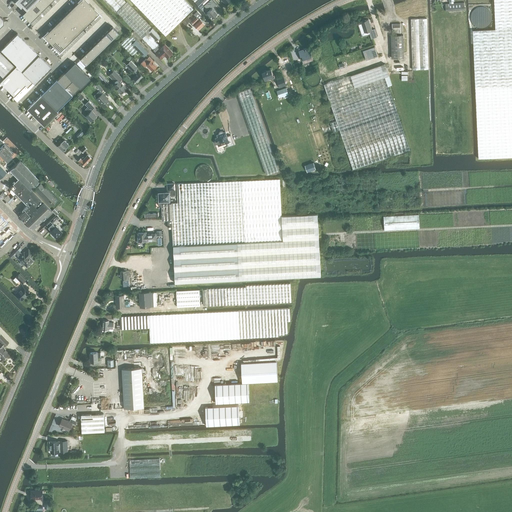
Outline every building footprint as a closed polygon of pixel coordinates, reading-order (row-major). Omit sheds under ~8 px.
[(15,0),(15,1),(21,7),(22,6),(26,10),(35,0),(15,0)] [(39,0),(36,0),(34,2),(42,10),(46,6),(39,0)] [(86,0),(79,0),(78,1),(86,9),(91,5),(86,0)] [(153,49),(156,52),(155,52),(161,58),(164,55),(166,57),(172,52),(165,44),(161,47),(158,45),(158,44),(156,41),(160,36),(152,28),(127,1),(126,2),(124,0),(103,0),(116,12),(117,11),(141,38),(142,38),(153,49)] [(130,0),(165,36),(179,22),(157,0),(130,0)] [(157,0),(179,22),(193,9),(184,0),(157,0)] [(200,8),(204,5),(208,10),(206,12),(212,18),(217,13),(214,10),(214,9),(213,7),(216,4),(217,3),(213,0),(197,0),(195,2),(200,8)] [(495,29),(473,30),(475,88),(478,158),(511,156),(511,0),(494,0),(495,22),(495,29)] [(78,1),(73,6),(81,14),(86,9),(78,1)] [(34,2),(30,6),(38,14),(42,10),(34,2)] [(464,2),(445,3),(446,10),(464,9),(464,2)] [(91,5),(86,9),(94,17),(99,13),(91,5)] [(492,17),(492,15),(492,12),(491,11),(489,9),(487,7),(485,6),(483,6),(481,5),(479,6),(476,6),(474,8),(473,9),(472,11),(471,13),(470,15),(470,17),(470,19),(471,21),(472,23),(473,25),(475,26),(477,27),(479,28),(481,28),(483,28),(485,27),(487,26),(489,25),(490,24),(491,21),(492,19),(492,17)] [(30,6),(26,10),(34,18),(38,14),(30,6)] [(73,6),(68,11),(76,19),(81,14),(73,6)] [(86,9),(81,14),(89,22),(94,17),(86,9)] [(26,10),(22,14),(30,22),(34,18),(26,10)] [(68,11),(63,16),(71,24),(76,19),(68,11)] [(204,24),(200,18),(201,16),(198,12),(195,15),(196,16),(190,21),(198,29),(204,24)] [(81,14),(76,19),(84,27),(89,22),(81,14)] [(63,16),(58,21),(66,29),(71,24),(63,16)] [(412,69),(428,68),(427,18),(411,19),(412,69)] [(76,19),(71,24),(79,32),(84,27),(76,19)] [(364,32),(372,30),(369,19),(361,21),(364,32)] [(58,21),(53,26),(61,34),(66,29),(58,21)] [(401,35),(400,23),(392,24),(392,35),(391,35),(392,58),(404,58),(403,35),(401,35)] [(71,24),(66,29),(74,37),(79,32),(71,24)] [(53,26),(48,31),(56,39),(61,34),(53,26)] [(112,26),(108,30),(114,36),(118,32),(112,26)] [(66,29),(61,34),(69,42),(74,37),(66,29)] [(108,30),(104,34),(110,40),(114,36),(108,30)] [(48,31),(43,35),(51,43),(56,39),(48,31)] [(17,33),(1,50),(22,71),(35,83),(50,68),(51,66),(39,54),(17,33)] [(61,34),(56,39),(64,47),(69,42),(61,34)] [(104,34),(100,38),(106,44),(110,40),(104,34)] [(148,52),(135,40),(130,34),(120,43),(132,56),(138,50),(144,57),(148,52)] [(100,38),(96,42),(102,48),(106,44),(100,38)] [(56,39),(51,43),(59,51),(64,47),(56,39)] [(96,42),(92,46),(98,52),(102,48),(96,42)] [(92,46),(88,50),(94,56),(98,52),(92,46)] [(301,56),(302,55),(304,62),(313,59),(309,47),(299,51),(301,56)] [(0,73),(3,76),(14,65),(0,50),(0,73)] [(88,50),(84,54),(90,60),(94,56),(88,50)] [(84,54),(80,58),(86,64),(90,60),(84,54)] [(152,59),(149,56),(146,59),(145,58),(141,63),(145,67),(146,65),(152,70),(156,65),(151,60),(152,59)] [(126,64),(133,72),(135,74),(132,77),(136,82),(143,76),(138,71),(138,72),(136,69),(137,67),(130,60),(126,64)] [(74,62),(64,72),(80,87),(90,78),(74,62)] [(381,65),(324,84),(352,166),(353,169),(410,150),(410,149),(388,86),(392,85),(389,75),(389,74),(385,64),(381,65)] [(16,65),(0,80),(0,81),(14,95),(13,96),(17,101),(31,86),(34,83),(32,81),(16,65)] [(273,75),(271,69),(266,71),(266,70),(263,71),(263,72),(266,81),(269,80),(269,79),(274,77),(275,77),(274,75),(273,75)] [(121,83),(119,80),(122,78),(114,70),(109,75),(116,83),(114,86),(120,93),(126,87),(121,83)] [(64,72),(57,79),(72,94),(80,87),(64,72)] [(321,79),(321,78),(320,77),(320,75),(319,74),(318,73),(317,73),(316,72),(314,72),(312,72),(311,72),(309,73),(308,74),(308,75),(307,76),(306,78),(306,79),(306,81),(307,82),(307,83),(308,84),(309,85),(310,86),(311,86),(313,87),(315,87),(316,86),(317,86),(318,85),(320,84),(320,83),(321,81),(321,79)] [(280,87),(286,85),(284,77),(277,79),(280,87)] [(44,125),(58,111),(57,110),(72,94),(57,79),(56,78),(27,108),(44,125)] [(279,97),(289,94),(286,87),(277,90),(279,97)] [(267,174),(279,170),(250,88),(238,92),(267,174)] [(104,108),(110,102),(102,93),(96,99),(104,108)] [(91,121),(96,115),(91,110),(94,107),(88,101),(85,104),(87,107),(85,108),(85,109),(84,110),(85,112),(85,113),(86,114),(85,115),(91,121)] [(217,144),(218,144),(218,146),(222,144),(227,143),(228,146),(234,144),(231,135),(227,136),(226,132),(224,132),(223,131),(222,131),(221,131),(219,131),(219,133),(219,134),(217,134),(218,137),(216,138),(216,139),(215,140),(215,141),(215,142),(216,144),(217,144)] [(63,151),(63,152),(66,149),(65,148),(67,146),(66,145),(68,143),(64,140),(63,142),(62,141),(57,145),(63,151)] [(7,159),(13,153),(4,144),(0,147),(0,155),(2,157),(4,155),(7,159)] [(84,165),(91,157),(87,154),(82,159),(81,157),(78,160),(84,165)] [(20,160),(12,167),(21,176),(18,179),(13,184),(15,187),(12,190),(27,205),(23,208),(25,209),(19,215),(32,228),(33,228),(51,210),(43,201),(31,189),(39,180),(20,160)] [(313,162),(305,165),(307,172),(316,169),(313,162)] [(283,240),(282,215),(280,178),(184,183),(177,183),(178,203),(171,203),(170,203),(170,201),(159,202),(159,205),(160,205),(160,206),(162,206),(163,220),(172,220),(173,245),(174,245),(174,246),(283,240)] [(51,206),(57,200),(40,183),(34,189),(51,206)] [(159,202),(170,201),(169,200),(170,200),(170,195),(175,195),(175,183),(168,184),(168,192),(166,192),(166,193),(159,193),(159,201),(159,202)] [(94,202),(93,200),(78,196),(76,196),(76,197),(76,199),(92,204),(94,202)] [(291,215),(282,215),(283,240),(174,246),(176,283),(321,276),(320,258),(317,213),(291,215)] [(0,230),(8,223),(0,214),(0,230)] [(47,224),(51,229),(50,230),(56,237),(61,232),(55,225),(55,226),(50,221),(47,224)] [(147,234),(147,232),(139,232),(139,236),(138,236),(138,242),(144,242),(144,241),(147,241),(147,240),(156,240),(156,233),(147,234)] [(29,257),(33,253),(28,248),(24,251),(17,257),(21,261),(20,261),(20,262),(22,264),(23,264),(24,264),(26,267),(33,261),(29,257)] [(140,282),(139,270),(121,271),(122,279),(130,279),(130,290),(140,289),(140,283),(141,283),(141,282),(140,282)] [(22,283),(25,280),(18,273),(15,276),(22,283)] [(208,305),(247,303),(291,302),(290,283),(246,285),(246,287),(207,288),(203,288),(203,305),(208,305)] [(21,300),(29,293),(22,286),(15,294),(21,300)] [(177,306),(200,305),(199,289),(177,290),(177,306)] [(153,292),(139,293),(140,307),(151,306),(157,306),(156,292),(153,292)] [(117,307),(124,306),(124,295),(116,295),(117,307)] [(238,310),(149,314),(120,316),(121,329),(150,327),(151,342),(240,338),(278,336),(278,334),(284,334),(284,333),(288,333),(287,321),(290,321),(290,308),(238,310)] [(113,329),(114,322),(109,321),(109,320),(103,320),(102,329),(109,329),(109,330),(113,330),(113,329)] [(0,357),(2,360),(9,353),(2,347),(4,346),(8,342),(1,334),(0,333),(0,342),(1,343),(0,343),(0,357)] [(98,361),(98,357),(101,357),(100,352),(98,353),(98,352),(91,352),(91,362),(98,361)] [(124,408),(144,406),(142,368),(122,369),(124,408)] [(92,414),(81,414),(82,432),(105,431),(104,413),(102,413),(101,413),(92,414)] [(70,421),(62,418),(58,426),(69,430),(72,423),(76,424),(77,421),(71,418),(70,421)] [(59,440),(50,440),(50,452),(60,452),(59,441),(59,440)] [(68,440),(59,441),(60,452),(60,453),(68,452),(68,440)] [(130,478),(160,477),(159,458),(129,459),(130,478)] [(31,498),(38,498),(38,497),(42,497),(42,490),(37,490),(31,490),(31,498)]
